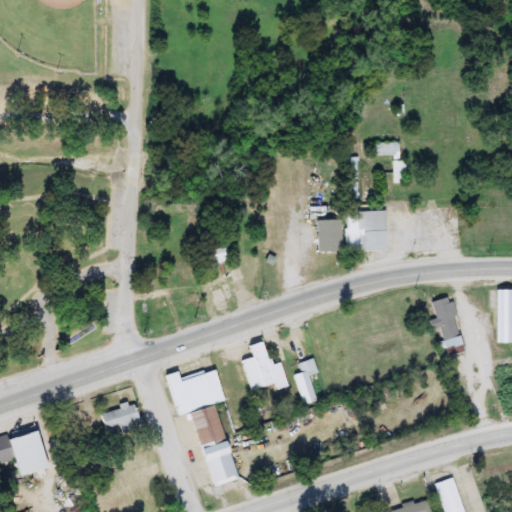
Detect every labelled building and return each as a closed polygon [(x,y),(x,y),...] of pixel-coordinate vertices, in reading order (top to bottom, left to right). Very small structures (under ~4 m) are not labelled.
[(404,160),(405,183),(392,183),(391,156),(369,157),(369,144),(398,143),(398,160),(404,160)] [(356,158),(356,179),(346,179),(346,158),(356,158)] [(386,211),(386,251),(344,251),(344,211),(386,211)] [(340,220),(340,252),(316,252),(316,220),(340,220)] [(229,258),(215,266),(206,249),(221,242),(229,258)] [(203,301),(175,307),(171,288),(199,282),(203,301)] [(210,289),(220,286),(225,301),(215,305),(210,289)] [(496,290),(511,290),(511,343),(496,343),(496,290)] [(430,302),(449,297),(460,337),(442,342),(438,328),(432,330),(430,321),(435,319),(430,302)] [(280,364),(285,386),(276,388),(275,384),(248,390),(242,361),(252,359),(249,346),(263,343),(268,367),(280,364)] [(316,401),(302,405),(293,375),(300,373),(297,363),(312,358),(317,373),(308,376),(316,401)] [(236,480),(211,487),(191,413),(177,416),(166,375),(178,372),(180,380),(215,370),(224,401),(215,404),(236,480)] [(134,404),(139,422),(105,431),(100,413),(134,404)] [(43,461),(17,468),(15,461),(0,464),(0,437),(8,435),(8,433),(33,426),(43,461)] [(453,478),(462,511),(443,511),(435,483),(453,478)] [(388,511),(388,510),(426,498),(430,511),(388,511)]
